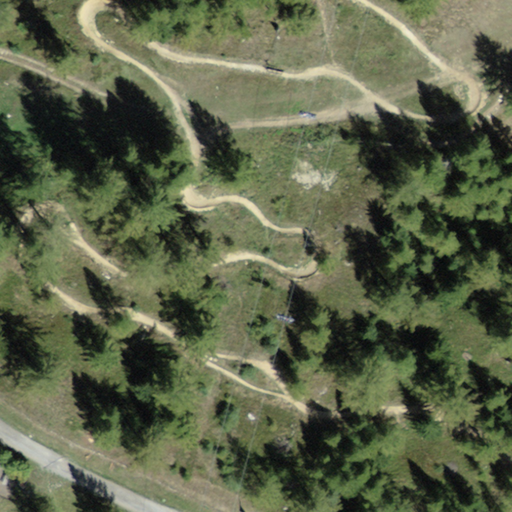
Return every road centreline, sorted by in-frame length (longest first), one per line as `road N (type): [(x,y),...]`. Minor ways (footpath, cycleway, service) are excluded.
road 1 (track): [(359,111),(191,126),(0,57)]
road 2 (track): [(0,419),(158,511)]
